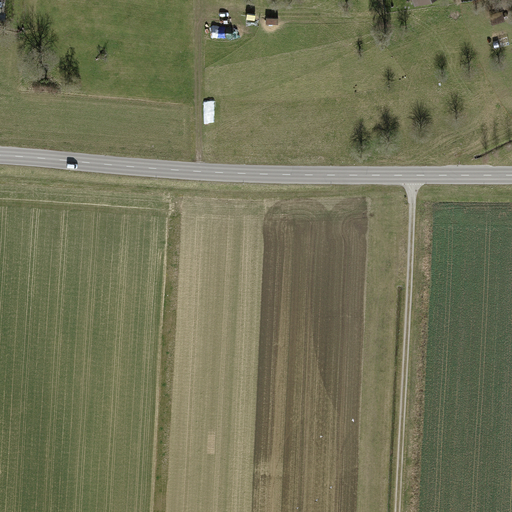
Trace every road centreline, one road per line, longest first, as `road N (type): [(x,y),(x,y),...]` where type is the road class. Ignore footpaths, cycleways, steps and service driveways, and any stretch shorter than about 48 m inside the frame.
road 1 (secondary): [(0,154),(241,173),(511,174)]
road 2 (track): [(397,511),(412,175)]
